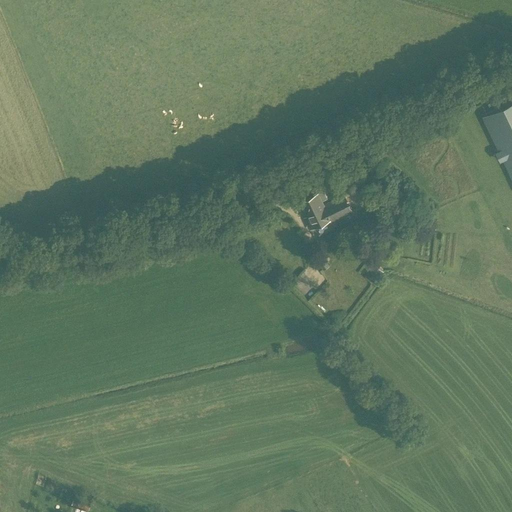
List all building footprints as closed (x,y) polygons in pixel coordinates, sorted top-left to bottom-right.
[(511,95),(482,110),(511,173),(511,95)] [(358,188),(363,199),(376,194),(370,182),(358,188)] [(317,193),(301,201),(308,215),(314,227),(330,219),(331,221),(352,211),(344,194),(323,205),(321,201),(328,198),(323,190),(317,193)] [(422,209),(421,228),(431,228),(432,210),(422,209)] [(375,264),(368,275),(376,280),(384,270),(375,264)] [(73,501),(71,508),(85,511),(88,511),(90,507),(73,501)]
